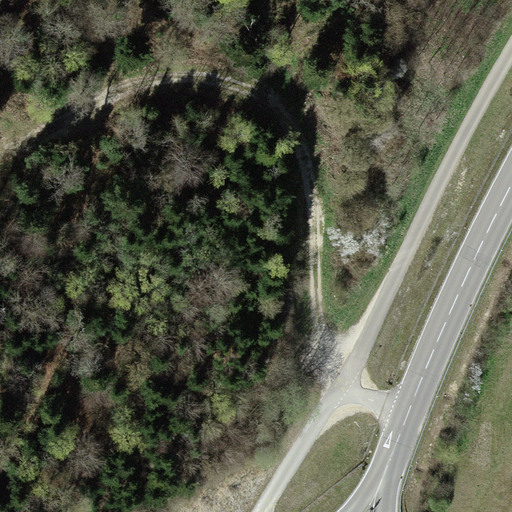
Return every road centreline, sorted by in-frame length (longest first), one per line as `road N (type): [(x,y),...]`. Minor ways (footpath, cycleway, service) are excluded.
road 1 (track): [(0,157),(124,88),(183,75),(235,82),(286,109),(313,193),(320,336),(341,388),(511,40)]
road 2 (secondary): [(376,511),(447,315),(511,182)]
